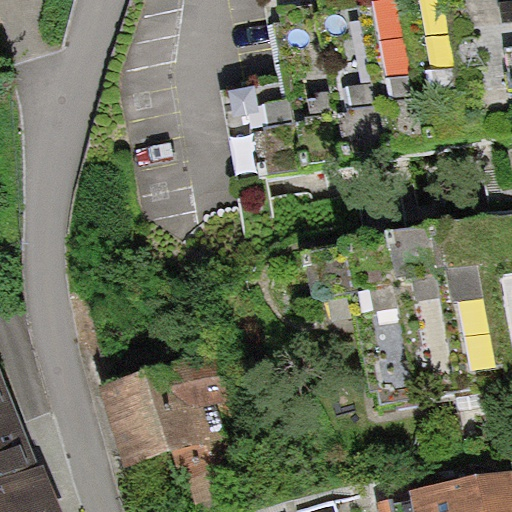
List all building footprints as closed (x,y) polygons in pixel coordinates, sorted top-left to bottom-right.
[(511,0),(353,0),(271,13),(284,82),(223,93),(237,173),(260,169),(262,182),(373,162),(401,157),(442,150),(485,142),(511,137),(511,0)] [(355,247),(307,256),(319,324),(359,317),(377,412),(511,387),(511,218),(483,224),(441,231),(390,241),(355,247)] [(240,346),(101,393),(128,472),(172,457),(176,470),(183,467),(196,507),(202,505),(204,511),(213,511),(232,506),(213,449),(235,442),(224,408),(258,397),(240,346)] [(0,365),(0,511),(63,511),(46,468),(41,467),(0,365)] [(511,511),(511,474),(379,502),(381,511),(511,511)]
